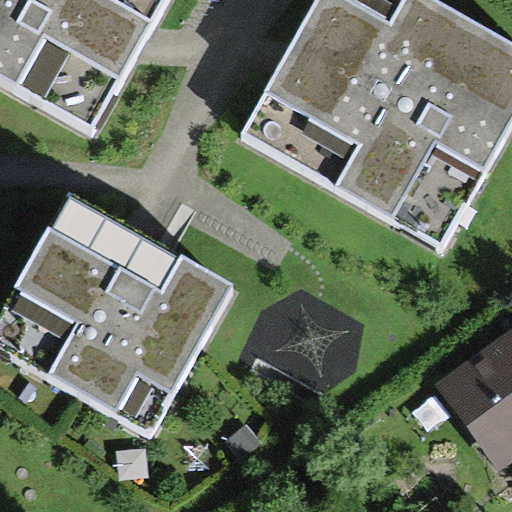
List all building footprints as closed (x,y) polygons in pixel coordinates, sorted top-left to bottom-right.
[(167,0),(0,0),(0,76),(93,130),(147,36),(167,0)] [(318,0),(293,45),(242,135),(441,247),(511,121),(511,42),(436,0),(318,0)] [(70,195),(0,315),(0,351),(150,438),(236,291),(133,232),(70,195)] [(268,320),(260,358),(328,395),(356,373),(352,334),(306,306),(268,320)] [(511,331),(437,384),(499,471),(511,461),(511,331)]
